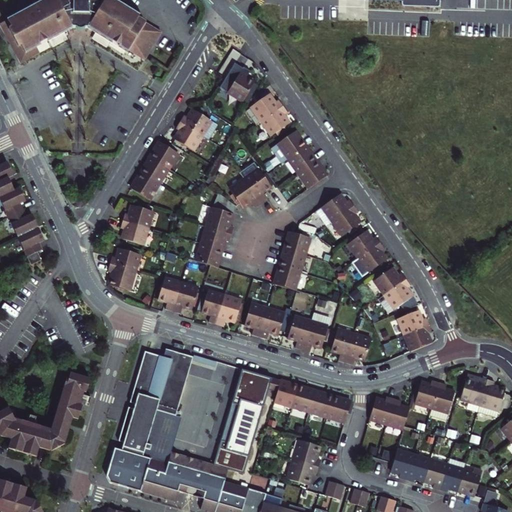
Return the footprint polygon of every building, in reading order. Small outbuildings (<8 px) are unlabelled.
[(53,0),(0,31),(0,32),(23,72),(42,62),(37,53),(46,48),(46,49),(73,34),(87,34),(111,48),(112,47),(119,51),(118,52),(135,61),(136,59),(148,66),(165,38),(148,29),(150,25),(105,0),(53,0)] [(250,71),(243,67),(243,68),(235,63),(220,88),(243,102),(255,83),(246,77),(250,71)] [(261,122),(282,107),(278,101),(275,103),(269,95),(260,101),(258,98),(251,103),(253,106),(251,108),(261,122)] [(282,107),(261,122),(271,136),(274,134),(286,126),(289,124),(283,116),(287,113),(282,107)] [(261,122),(251,108),(246,111),(256,126),(261,122)] [(179,122),(202,136),(207,139),(216,125),(193,110),(187,119),(184,116),(179,122)] [(179,122),(176,129),(180,131),(175,140),(193,151),(202,136),(179,122)] [(234,129),(230,126),(225,134),(230,136),(234,129)] [(286,126),(274,134),(276,137),(287,128),(286,126)] [(282,163),(288,159),(305,147),(295,132),(271,149),(282,163)] [(159,142),(149,158),(168,169),(174,173),(183,157),(159,142)] [(288,159),(298,174),(316,162),(305,147),(288,159)] [(267,162),(262,156),(257,159),(262,166),(267,162)] [(168,169),(149,158),(140,173),(159,185),(168,169)] [(0,200),(17,236),(27,257),(31,265),(41,260),(37,252),(42,250),(39,243),(44,241),(32,215),(27,217),(20,204),(26,201),(19,188),(14,191),(8,178),(13,175),(7,162),(2,164),(0,160),(0,200)] [(298,174),(309,189),(326,176),(316,162),(298,174)] [(269,185),(261,174),(255,164),(240,174),(244,180),(261,204),(267,200),(263,193),(271,188),(269,185)] [(263,172),(261,174),(269,185),(271,184),(263,172)] [(159,185),(140,173),(130,188),(149,200),(159,185)] [(261,204),(244,180),(230,190),(240,204),(243,208),(251,202),(255,209),(261,204)] [(229,226),(235,207),(216,192),(205,227),(231,235),(234,227),(230,226),(229,226)] [(339,195),(315,212),(326,226),(332,222),(353,207),(349,201),(345,203),(339,195)] [(122,221),(147,229),(152,212),(131,205),(128,215),(124,214),(122,221)] [(353,207),(332,222),(342,236),(359,223),(354,216),(357,213),(353,207)] [(142,246),(147,229),(122,221),(120,229),(124,230),(121,239),(142,246)] [(300,223),(298,229),(313,234),(315,228),(300,223)] [(231,235),(205,227),(200,244),(222,251),(225,242),(229,243),(231,235)] [(289,232),(283,250),(305,256),(310,239),(296,234),(289,232)] [(358,259),(379,244),(375,237),(371,240),(365,232),(362,234),(349,243),(348,244),(358,259)] [(348,242),(349,243),(362,234),(361,233),(348,242)] [(200,244),(195,262),(210,266),(217,268),(222,251),(200,244)] [(384,250),(379,244),(358,259),(351,263),(362,277),(382,263),(386,260),(380,252),(384,250)] [(124,247),(123,250),(139,255),(140,252),(124,247)] [(109,264),(134,272),(139,255),(123,250),(119,249),(116,258),(111,257),(109,264)] [(305,256),(283,250),(278,267),(300,273),(305,256)] [(129,291),(134,272),(109,264),(107,272),(112,273),(108,285),(111,286),(126,290),(129,291)] [(273,285),(275,285),(294,291),(300,273),(278,267),(273,285)] [(384,295),(405,281),(401,274),(397,276),(392,269),(374,281),(384,295)] [(173,312),(181,283),(165,278),(158,300),(168,303),(166,310),(173,312)] [(405,281),(384,295),(394,310),(400,306),(404,311),(418,306),(412,297),(406,289),(409,286),(405,281)] [(192,310),(193,307),(197,291),(198,288),(181,283),(173,312),(180,314),(182,307),(192,310)] [(216,325),(225,296),(208,292),(202,313),(211,316),(209,323),(216,325)] [(241,301),(225,296),(216,325),(223,327),(225,320),(238,324),(241,314),(238,314),(241,303),(241,301)] [(327,303),(319,301),(317,307),(325,309),(327,303)] [(259,338),(268,309),(251,304),(245,326),(254,328),(252,336),(259,338)] [(284,314),(268,309),(259,338),(267,340),(269,333),(278,335),(284,314)] [(397,319),(404,335),(428,326),(426,319),(422,320),(418,311),(397,319)] [(314,314),(311,322),(302,351),(310,353),(312,346),(321,348),(330,318),(314,314)] [(302,351),(311,322),(294,317),(288,339),(297,341),(295,349),(302,351)] [(410,352),(431,343),(427,334),(431,333),(428,326),(404,335),(410,352)] [(354,335),(337,330),(331,351),(341,354),(338,361),(345,363),(354,335)] [(371,340),(354,335),(345,363),(352,366),(355,358),(364,361),(371,340)] [(122,450),(143,456),(145,450),(148,451),(150,446),(146,445),(156,410),(176,416),(193,358),(156,347),(154,354),(146,352),(130,403),(136,405),(135,409),(129,408),(119,441),(124,443),(122,450)] [(32,428),(26,426),(21,424),(22,421),(14,419),(9,408),(0,412),(0,434),(1,436),(11,439),(9,448),(36,457),(39,447),(50,450),(51,450),(51,451),(64,444),(63,442),(65,442),(72,418),(78,419),(82,406),(80,405),(82,398),(87,400),(85,404),(89,405),(91,398),(83,395),(84,392),(86,392),(90,379),(70,373),(68,379),(66,379),(54,419),(51,430),(40,426),(39,430),(32,428)] [(479,406),(486,381),(468,375),(460,401),(470,404),(469,410),(477,412),(479,406)] [(280,381),(271,378),(268,389),(277,392),(280,381)] [(277,392),(274,402),(292,407),(298,386),(280,381),(277,392)] [(479,406),(477,412),(497,418),(505,391),(492,388),(494,383),(486,381),(479,406)] [(420,384),(414,404),(431,409),(438,385),(431,382),(430,387),(420,384)] [(420,384),(416,386),(409,409),(412,410),(414,404),(420,384)] [(431,409),(429,416),(445,421),(454,394),(444,391),(446,387),(438,385),(431,409)] [(313,391),(298,386),(292,407),(309,413),(316,391),(313,391)] [(333,397),(316,391),(309,413),(327,418),(333,397)] [(327,418),(344,423),(351,402),(333,397),(327,418)] [(369,420),(386,425),(393,400),(386,397),(385,402),(375,399),(369,420)] [(393,400),(386,425),(402,430),(403,427),(405,420),(409,409),(399,406),(401,402),(393,400)] [(171,452),(181,418),(176,416),(156,410),(146,445),(150,446),(148,451),(145,450),(143,456),(143,457),(167,464),(171,452)] [(30,414),(28,423),(26,426),(32,428),(34,424),(36,416),(30,414)] [(511,414),(498,426),(500,429),(511,419),(511,414)] [(511,419),(500,429),(511,443),(511,442),(511,419)] [(299,441),(293,460),(318,468),(320,461),(316,459),(320,447),(299,441)] [(224,482),(228,469),(171,452),(167,464),(143,457),(122,450),(114,448),(106,476),(110,483),(174,501),(177,491),(204,499),(201,509),(209,511),(241,511),(248,489),(246,488),(247,485),(241,483),(240,486),(224,482)] [(406,481),(413,455),(396,450),(393,463),(390,471),(400,474),(399,479),(406,481)] [(424,481),(430,460),(413,455),(406,481),(413,483),(414,478),(424,481)] [(318,468),(293,460),(287,479),(308,486),(312,474),(316,475),(318,468)] [(447,465),(430,460),(424,481),(433,484),(432,489),(439,491),(447,465)] [(495,464),(489,469),(494,474),(500,470),(495,464)] [(457,491),(463,470),(447,465),(439,491),(447,493),(448,488),(457,491)] [(473,473),(463,470),(457,491),(474,496),(481,471),(474,469),(473,473)] [(14,511),(13,511),(42,511),(36,501),(35,502),(34,500),(24,497),(27,488),(0,480),(0,508),(2,509),(8,510),(14,511)] [(332,498),(337,484),(329,481),(325,496),(332,498)] [(332,498),(337,499),(340,500),(344,486),(337,484),(332,498)] [(241,511),(259,511),(264,498),(265,494),(248,489),(241,511)] [(357,505),(362,491),(354,489),(350,503),(357,505)] [(369,493),(362,491),(357,505),(365,508),(369,493)] [(486,491),(482,504),(493,507),(497,494),(486,491)] [(384,511),(388,499),(380,497),(376,511),(378,511),(384,511)] [(259,511),(277,511),(279,507),(271,505),(272,501),(264,498),(259,511)] [(388,499),(384,511),(391,511),(395,501),(388,499)]
